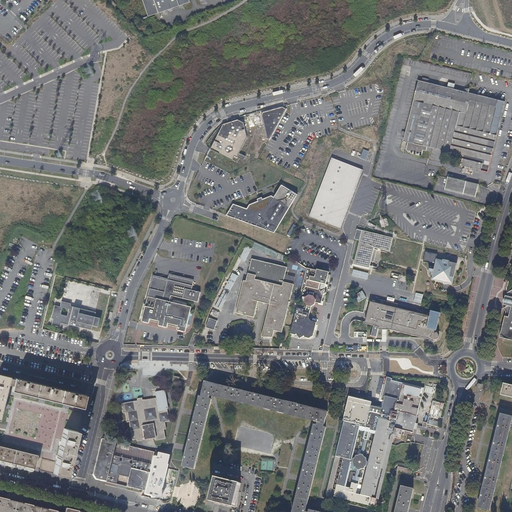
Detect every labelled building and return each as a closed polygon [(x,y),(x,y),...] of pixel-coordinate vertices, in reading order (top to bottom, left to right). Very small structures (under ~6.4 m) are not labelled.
[(186,4),(184,0),(137,0),(144,18),(179,7),(179,6),(186,4)] [(500,119),(505,99),(490,95),(468,90),(453,86),(452,86),(418,78),(416,85),(412,103),(408,119),(403,140),(419,144),(438,148),(463,155),(461,163),(467,165),(487,170),(491,155),(495,137),(500,119)] [(470,85),(455,82),(453,86),(468,90),(470,85)] [(282,107),(263,112),(261,115),(267,138),(269,139),(286,109),(282,107)] [(223,124),(210,148),(232,160),(234,156),(243,160),(245,156),(239,153),(247,138),(243,123),(237,119),(223,124)] [(369,151),(363,149),(360,158),(366,161),(369,151)] [(363,170),(332,158),(309,216),(341,228),(363,170)] [(476,196),(479,183),(448,175),(445,188),(476,196)] [(281,185),(274,197),(271,196),(262,199),(261,198),(257,199),(258,201),(249,205),(247,209),(233,204),(226,215),(274,233),(297,194),(281,185)] [(293,223),(287,234),(291,236),(296,225),(293,223)] [(353,265),(370,268),(371,263),(374,264),(377,250),(374,249),(375,248),(390,251),(393,238),(357,229),(354,239),(359,240),(353,265)] [(245,262),(252,248),(246,245),(239,259),(245,262)] [(453,284),(456,270),(452,269),(453,264),(449,263),(450,260),(443,259),(443,260),(436,258),(434,269),(430,268),(432,278),(433,278),(432,279),(453,284)] [(294,284),(284,282),(287,267),(252,259),(246,281),(244,280),(236,313),(254,317),(258,302),(260,294),(272,297),(270,304),(263,333),(273,335),(274,331),(282,333),(294,284)] [(351,275),(366,279),(368,273),(353,269),(351,275)] [(221,310),(238,276),(232,273),(215,306),(221,310)] [(190,290),(193,280),(168,274),(166,279),(152,275),(146,298),(172,304),(172,301),(188,305),(189,300),(197,302),(200,292),(190,290)] [(311,307),(315,304),(316,303),(318,303),(318,304),(323,305),(324,301),(322,301),(324,295),(326,293),(325,290),(326,287),(327,287),(328,283),(324,282),(323,283),(309,280),(309,278),(305,277),(304,281),(307,282),(305,288),(302,290),(302,291),(303,294),(300,296),(290,334),(295,335),(297,334),(300,339),(304,336),(305,338),(309,339),(313,336),(317,322),(311,321),(309,318),(311,307)] [(68,300),(72,289),(64,287),(61,298),(68,300)] [(88,307),(95,309),(100,292),(92,290),(88,307)] [(359,301),(365,297),(362,290),(356,294),(359,301)] [(511,290),(507,293),(509,297),(507,299),(504,299),(504,302),(505,302),(507,306),(503,308),(505,312),(503,320),(501,329),(502,334),(505,335),(504,338),(511,340),(511,290)] [(270,304),(272,297),(260,294),(258,302),(270,304)] [(192,313),(189,312),(190,308),(187,308),(188,305),(172,301),(172,304),(146,298),(144,308),(141,319),(140,322),(144,323),(145,319),(158,322),(157,326),(166,329),(167,324),(178,327),(177,331),(184,332),(186,325),(189,326),(192,313)] [(366,323),(371,302),(370,301),(365,324),(373,326),(374,324),(366,323)] [(438,318),(397,309),(397,308),(398,304),(385,301),(384,305),(377,303),(371,302),(366,323),(374,324),(373,326),(371,336),(376,337),(379,329),(382,329),(382,333),(387,333),(387,329),(390,328),(435,339),(437,339),(438,338),(439,337),(439,335),(439,334),(438,333),(437,333),(435,332),(435,330),(438,318)] [(94,318),(95,313),(69,307),(70,305),(60,302),(59,307),(54,306),(50,319),(53,320),(51,326),(59,328),(60,324),(61,323),(68,325),(90,331),(92,326),(96,328),(99,319),(94,318)] [(436,331),(440,313),(431,311),(430,315),(397,308),(397,309),(438,318),(435,330),(436,331)] [(217,318),(219,312),(212,309),(210,315),(217,318)] [(214,330),(217,321),(208,318),(205,327),(214,330)] [(0,419),(1,419),(9,385),(12,386),(11,391),(82,408),(85,395),(15,378),(14,379),(11,378),(11,379),(0,375),(0,419)] [(380,400),(383,401),(381,410),(370,407),(371,403),(348,397),(342,420),(343,420),(325,495),(369,505),(371,497),(377,499),(392,437),(399,439),(401,430),(412,433),(413,429),(414,424),(416,417),(414,416),(417,402),(420,389),(407,386),(390,382),(390,379),(385,378),(383,388),(380,400)] [(416,417),(423,388),(390,379),(390,382),(407,386),(420,389),(417,402),(414,416),(416,417)] [(324,423),(327,412),(206,383),(203,394),(204,394),(203,398),(200,398),(183,466),(194,468),(211,400),(208,399),(209,396),(317,422),(316,426),(313,425),(307,452),(292,511),(407,511),(414,489),(400,486),(393,511),(320,511),(309,509),(308,511),(306,511),(320,454),(326,427),(324,427),(322,426),(323,423),(324,423)] [(511,385),(505,384),(502,395),(511,397),(511,385)] [(169,422),(167,411),(167,409),(168,409),(165,390),(155,391),(156,397),(151,398),(143,399),(142,397),(137,398),(138,400),(122,403),(124,415),(127,414),(128,423),(130,422),(134,440),(138,439),(138,441),(145,440),(156,438),(156,440),(165,439),(164,430),(166,429),(165,423),(169,422)] [(438,408),(439,402),(432,400),(431,404),(428,414),(440,416),(442,411),(441,410),(441,409),(438,408)] [(490,511),(511,420),(511,416),(501,414),(499,425),(497,432),(495,442),(493,449),(490,459),(489,466),(486,476),(484,484),(482,494),(480,501),(478,508),(490,511)] [(428,425),(426,432),(434,434),(436,426),(428,425)] [(66,475),(77,431),(64,428),(53,472),(66,475)] [(110,463),(112,455),(113,450),(114,450),(114,448),(113,447),(114,446),(128,450),(129,446),(106,440),(101,439),(101,440),(99,447),(92,475),(95,479),(105,482),(107,474),(110,463)] [(0,459),(34,468),(38,456),(0,446),(0,459)] [(141,462),(132,460),(130,460),(122,458),(121,461),(119,461),(120,457),(112,455),(110,463),(107,474),(105,482),(116,484),(119,474),(129,477),(126,486),(128,487),(131,488),(145,491),(151,465),(143,463),(142,466),(140,466),(141,462)] [(410,476),(411,471),(397,468),(396,472),(397,472),(410,476)] [(237,497),(241,483),(216,477),(210,501),(235,507),(237,497)] [(47,511),(46,511),(32,508),(32,507),(23,504),(23,505),(23,506),(8,503),(8,501),(9,501),(0,498),(0,511),(2,511),(76,511),(65,509),(64,511),(54,511),(48,510),(47,511)]
